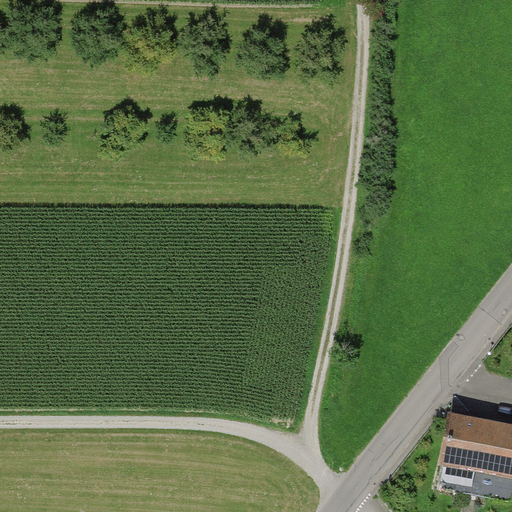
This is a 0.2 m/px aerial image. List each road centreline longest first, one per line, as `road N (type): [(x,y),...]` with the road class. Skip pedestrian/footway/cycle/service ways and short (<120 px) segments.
road 1 (track): [(307,449),(339,284),(363,56),(361,0)]
road 2 (track): [(345,503),(307,449),(271,433),(216,423),(0,419)]
road 3 (unclassified): [(511,289),(337,511)]
